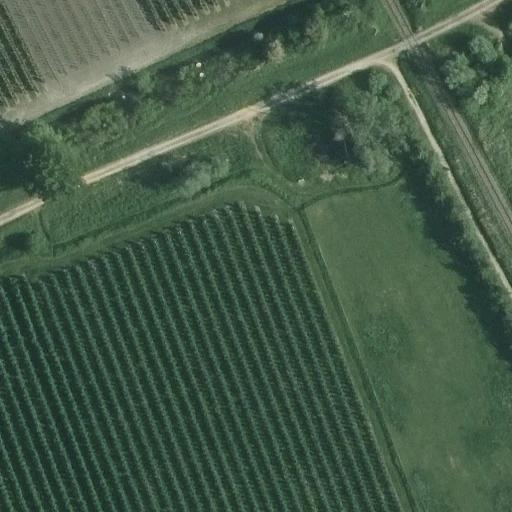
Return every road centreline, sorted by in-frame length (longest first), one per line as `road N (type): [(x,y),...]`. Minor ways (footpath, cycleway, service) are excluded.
road 1 (track): [(0,225),(381,59)]
road 2 (track): [(381,59),(494,0)]
